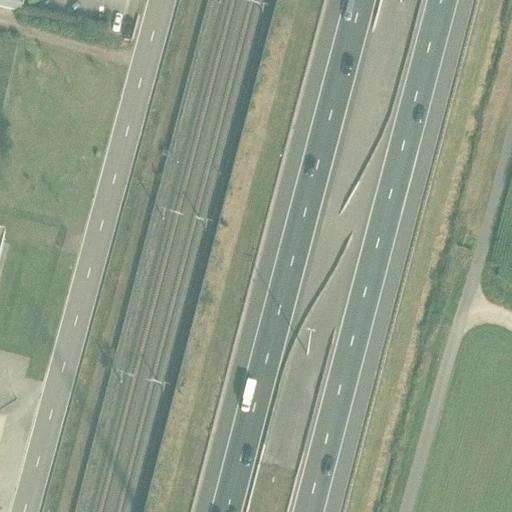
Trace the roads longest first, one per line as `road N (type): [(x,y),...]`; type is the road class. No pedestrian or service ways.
road 1 (unclassified): [(23,511),(160,0)]
road 2 (motorway): [(353,0),(220,511)]
road 3 (motorway): [(313,511),(445,0)]
road 4 (unclassified): [(404,511),(511,118)]
